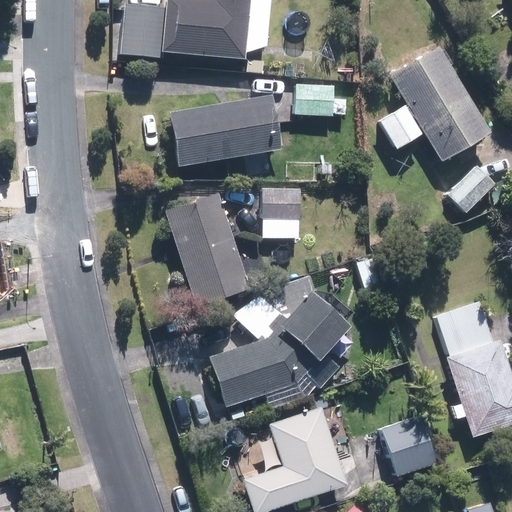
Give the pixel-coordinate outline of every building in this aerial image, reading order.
[(168,0),(168,54),(244,55),(244,6),(250,6),(249,0),(168,0)] [(163,6),(129,4),(126,49),(159,51),(163,6)] [(439,44),(392,75),(445,155),(491,125),(439,44)] [(302,86),(301,112),(338,113),(339,86),(302,86)] [(175,114),(182,163),(265,152),(264,140),(282,138),(276,100),(175,114)] [(454,190),(471,206),(498,180),(482,163),(454,190)] [(306,175),(269,175),(269,231),(306,231),(306,175)] [(212,188),(165,204),(197,294),(244,278),(212,188)] [(292,309),(262,289),(238,301),(238,315),(256,339),(277,335),(292,309)] [(213,366),(226,399),(305,370),(323,352),(349,317),(313,290),(287,326),(296,332),(213,366)] [(452,357),(475,432),(511,420),(511,359),(506,341),(497,343),(483,296),(440,309),(455,356),(452,357)] [(0,383),(0,449),(28,442),(11,380),(0,383)] [(245,476),(257,509),(349,475),(322,404),(273,422),(287,460),(245,476)] [(389,439),(399,475),(438,464),(428,428),(389,439)] [(499,511),(491,478),(461,487),(467,511),(499,511)] [(342,511),(378,511),(360,494),(342,511)]
